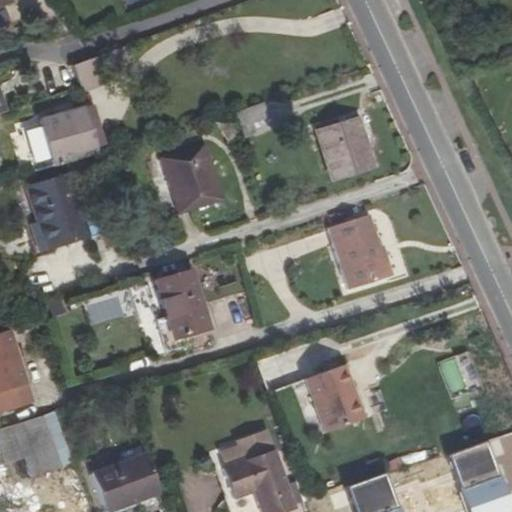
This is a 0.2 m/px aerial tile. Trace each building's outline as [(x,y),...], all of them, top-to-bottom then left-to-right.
[(97,67),(125,57),(121,46),(70,65),(75,79),(99,71),(97,67)] [(234,112),(239,126),(267,117),(262,102),(234,112)] [(93,105),(83,108),(94,146),(103,143),(93,105)] [(52,165),(78,156),(77,151),(94,146),(83,108),(38,121),(52,165)] [(373,169),(356,117),(314,129),(331,182),(373,169)] [(219,199),(202,145),(159,158),(176,212),(219,199)] [(67,175),(26,187),(36,224),(29,226),(35,242),(50,239),(52,246),(85,236),(78,213),(87,211),(81,192),(73,195),(67,175)] [(387,277),(367,216),(327,228),(346,289),(387,277)] [(37,251),(52,246),(50,239),(35,242),(37,251)] [(207,328),(189,272),(153,283),(171,339),(207,328)] [(0,412),(32,403),(9,330),(0,332),(0,412)] [(362,418),(342,365),(304,378),(323,431),(362,418)] [(58,464),(71,459),(62,436),(54,413),(42,417),(58,464)] [(59,465),(58,464),(42,417),(0,428),(0,449),(4,462),(22,456),(29,475),(59,465)] [(281,511),(292,508),(272,450),(221,468),(231,498),(252,491),(260,511),(281,511)] [(105,511),(158,492),(143,454),(90,473),(104,511),(105,511)]
